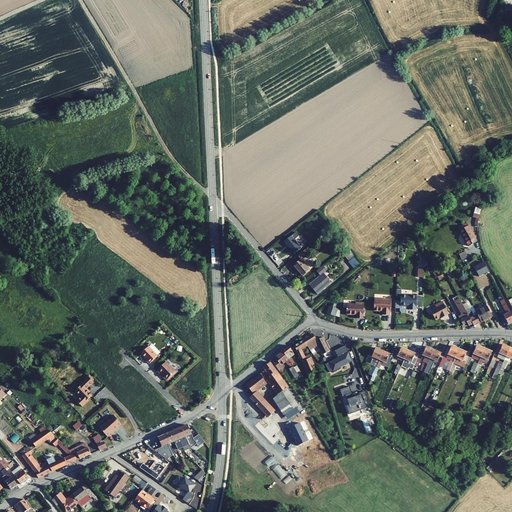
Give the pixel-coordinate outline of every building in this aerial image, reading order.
[(473,217),(476,217),(475,223),(475,227),(478,227),(478,222),(481,209),(475,207),(473,217)] [(458,228),(468,246),(472,244),(471,241),(475,238),(467,223),(458,228)] [(294,254),(301,249),(291,236),(284,241),(294,254)] [(301,260),(294,266),(302,276),(309,270),(301,260),(311,252),(308,248),(298,256),(301,260)] [(350,251),(344,255),(348,260),(354,256),(350,251)] [(468,257),(466,251),(459,254),(462,260),(468,257)] [(348,261),(352,268),(358,264),(354,257),(348,261)] [(489,272),(484,262),(474,267),(480,277),(489,272)] [(327,270),(323,266),(317,271),(320,276),(322,278),(319,280),(318,278),(309,285),(317,294),(331,282),(323,273),(327,270)] [(401,295),(400,306),(406,306),(408,306),(409,306),(409,310),(416,310),(416,309),(417,295),(401,295)] [(382,315),(390,315),(390,300),(374,299),(374,311),(382,311),(382,315)] [(468,326),(472,323),(463,305),(459,299),(455,301),(454,301),(461,315),(458,316),(463,325),(467,323),(468,326)] [(507,314),(504,315),(504,316),(501,318),(504,325),(508,323),(508,324),(511,321),(511,315),(504,299),(500,301),(507,314)] [(436,307),(430,310),(435,320),(440,318),(442,316),(443,317),(449,314),(442,302),(435,306),(436,307)] [(333,303),(331,307),(329,306),(327,313),(339,317),(340,310),(335,308),(336,305),(333,303)] [(356,315),(356,318),(363,319),(364,303),(356,303),(356,304),(347,304),(346,315),(356,315)] [(472,323),(474,326),(480,323),(476,315),(474,316),(466,303),(463,305),(472,323)] [(476,312),(481,322),(492,316),(487,306),(476,312)] [(317,340),(313,334),(304,340),(307,345),(310,349),(318,344),(323,354),(330,351),(322,337),(317,340)] [(307,375),(317,371),(311,358),(308,359),(307,356),(304,357),(300,349),(307,345),(304,340),(294,346),(297,351),(303,363),(307,375)] [(510,347),(502,344),(497,357),(504,360),(510,347)] [(477,345),(472,357),(479,360),(480,357),(484,348),(477,345)] [(148,346),(141,354),(147,360),(146,361),(149,364),(157,356),(148,346)] [(292,364),(294,362),(291,358),(294,355),(290,346),(283,352),(289,359),(291,363),(292,364)] [(346,346),(335,351),(338,357),(325,364),(330,372),(333,371),(334,372),(341,369),(340,367),(351,362),(346,346)] [(424,372),(433,349),(426,346),(423,355),(425,356),(423,362),(424,362),(420,370),(424,372)] [(439,366),(440,367),(442,364),(444,365),(447,359),(450,360),(446,369),(449,371),(452,364),(453,363),(459,349),(452,346),(446,358),(443,356),(440,364),(439,366)] [(408,350),(401,347),(397,356),(398,356),(404,359),(408,350)] [(511,348),(510,347),(504,360),(503,363),(498,374),(501,375),(507,361),(509,362),(510,358),(511,358),(511,348)] [(372,357),(379,360),(383,351),(376,348),(372,357)] [(480,357),(487,360),(491,351),(484,348),(480,357)] [(440,364),(443,356),(440,355),(441,353),(433,349),(424,372),(427,374),(430,367),(431,368),(435,360),(437,361),(436,363),(440,364)] [(468,356),(464,355),(466,352),(459,349),(453,363),(463,367),(465,364),(468,356)] [(408,350),(404,359),(403,361),(401,366),(397,375),(397,376),(394,382),(395,383),(400,376),(408,361),(411,362),(409,368),(412,369),(414,365),(417,358),(414,356),(415,354),(408,350)] [(379,368),(381,365),(385,367),(385,366),(388,367),(391,360),(388,358),(390,354),(383,351),(379,360),(376,367),(379,368)] [(285,362),(288,365),(291,363),(289,359),(283,352),(275,358),(276,359),(272,361),(279,370),(283,367),(281,365),(285,362)] [(172,377),(171,376),(175,371),(166,361),(156,371),(161,376),(162,375),(164,376),(163,377),(166,381),(168,381),(172,377)] [(499,361),(492,377),(496,379),(498,374),(503,363),(499,361)] [(277,371),(270,362),(263,368),(270,376),(272,374),(277,371)] [(293,367),(291,368),(289,369),(295,378),(299,376),(296,372),(294,368),(293,367)] [(288,387),(277,371),(272,374),(284,390),(287,388),(288,387)] [(258,390),(267,383),(260,374),(246,385),(252,392),(257,388),(258,390)] [(284,390),(272,374),(270,376),(270,377),(267,380),(278,395),(273,398),(284,415),(298,406),(287,388),(284,390)] [(94,382),(93,381),(94,380),(89,375),(84,380),(85,381),(90,386),(94,382)] [(86,389),(82,384),(77,388),(77,389),(76,391),(82,397),(77,401),(82,407),(89,401),(88,400),(92,396),(89,393),(87,391),(88,390),(86,389)] [(310,400),(318,396),(313,387),(306,391),(310,400)] [(345,395),(346,398),(352,396),(349,387),(340,390),(342,396),(345,395)] [(268,417),(275,411),(257,391),(253,394),(250,398),(268,417)] [(346,405),(349,414),(367,408),(362,393),(352,396),(346,398),(348,405),(346,405)] [(121,424),(113,415),(106,421),(115,431),(118,428),(117,427),(121,424)] [(106,421),(99,427),(107,436),(111,433),(111,434),(115,431),(106,421)] [(82,426),(78,422),(69,429),(73,433),(82,426)] [(300,422),(288,428),(298,446),(309,440),(300,422)] [(60,424),(50,432),(53,434),(62,427),(60,424)] [(193,438),(188,425),(182,428),(185,436),(189,444),(191,448),(197,444),(199,446),(203,443),(197,435),(193,438)] [(182,438),(185,436),(182,428),(176,430),(181,444),(184,443),(182,438)] [(41,434),(47,440),(49,439),(54,435),(53,434),(50,432),(48,429),(41,434)] [(175,445),(176,446),(181,444),(176,430),(170,432),(175,445)] [(173,446),(175,445),(170,432),(164,435),(173,455),(176,453),(173,446)] [(47,440),(41,434),(38,436),(43,442),(47,440)] [(93,438),(99,450),(107,447),(104,440),(102,441),(98,434),(93,438)] [(61,447),(63,444),(54,435),(49,439),(56,446),(58,444),(61,447)] [(173,455),(164,435),(158,437),(162,447),(154,450),(167,460),(169,457),(173,455)] [(43,442),(38,436),(37,437),(31,441),(36,447),(43,442)] [(75,451),(80,459),(91,454),(85,443),(81,445),(82,447),(78,449),(78,450),(75,451)] [(63,444),(61,447),(70,456),(69,456),(72,462),(78,460),(73,454),(72,453),(70,451),(63,444)] [(82,447),(81,445),(70,451),(72,453),(73,454),(78,460),(80,459),(75,451),(78,450),(78,449),(82,447)] [(28,447),(20,453),(35,472),(39,478),(67,464),(64,459),(63,460),(61,457),(55,460),(54,457),(47,460),(48,463),(39,467),(28,453),(31,451),(28,447)] [(145,453),(161,465),(162,464),(164,461),(165,462),(166,461),(149,448),(145,453)] [(0,461),(5,468),(8,465),(0,455),(0,461)] [(11,489),(17,485),(12,477),(5,468),(0,461),(0,470),(8,480),(6,481),(11,489)] [(143,464),(139,469),(148,475),(152,470),(143,464)] [(21,466),(13,472),(15,475),(14,476),(21,484),(29,478),(21,466)] [(193,478),(198,480),(206,473),(202,469),(193,478)] [(129,477),(120,471),(109,487),(108,486),(105,490),(115,497),(129,477)] [(135,475),(132,480),(138,484),(141,480),(135,475)] [(179,486),(184,479),(180,475),(174,484),(178,487),(179,486)] [(196,484),(185,477),(184,479),(179,486),(188,492),(190,493),(191,491),(196,484)] [(144,488),(147,484),(141,480),(138,484),(144,488)] [(85,484),(72,495),(78,503),(81,507),(91,499),(90,498),(92,496),(94,499),(97,497),(85,484)] [(148,510),(155,500),(142,490),(135,501),(148,510)] [(190,493),(188,492),(182,500),(190,505),(193,499),(195,493),(191,491),(190,493)] [(56,506),(59,504),(65,511),(66,511),(78,503),(72,495),(66,499),(64,501),(59,494),(52,500),(56,506)] [(23,511),(37,511),(34,511),(31,508),(24,499),(17,504),(23,511)]
